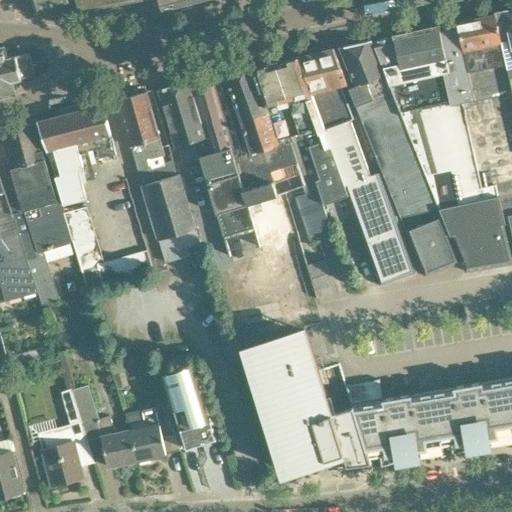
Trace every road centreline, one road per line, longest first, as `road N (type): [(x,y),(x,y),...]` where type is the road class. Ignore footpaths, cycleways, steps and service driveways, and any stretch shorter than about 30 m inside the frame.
road 1 (unclassified): [(402,0),(89,58)]
road 2 (unclassified): [(511,474),(322,506),(228,511)]
